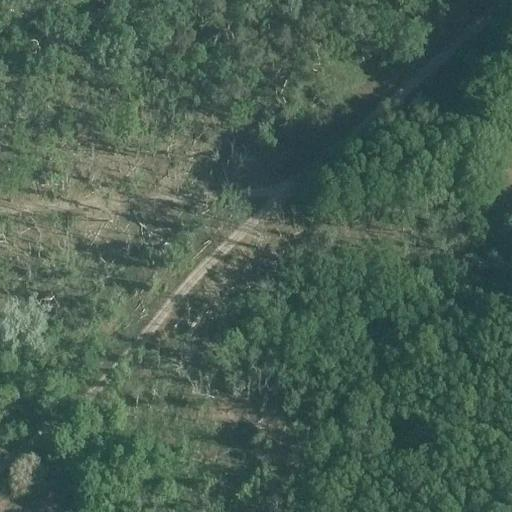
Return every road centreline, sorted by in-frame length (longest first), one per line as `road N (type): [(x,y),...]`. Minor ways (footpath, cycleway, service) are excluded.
road 1 (track): [(0,468),(94,392),(213,259),(293,187)]
road 2 (track): [(505,0),(293,187)]
